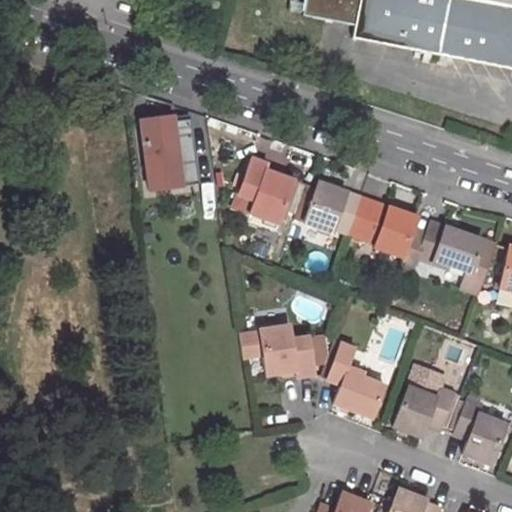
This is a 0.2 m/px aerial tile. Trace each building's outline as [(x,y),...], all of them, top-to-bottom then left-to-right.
[(511,0),(304,0),(302,16),(353,27),(351,38),(511,69),(511,0)] [(191,184),(186,112),(131,116),(135,188),(191,184)] [(276,224),(292,180),(263,170),(265,163),(250,157),(236,195),(252,202),(248,214),(276,224)] [(314,182),(300,222),(329,232),(331,228),(345,232),(358,197),(314,182)] [(357,237),(370,202),(358,197),(345,232),(357,237)] [(370,202),(357,237),(373,242),(371,247),(399,257),(410,226),(413,217),(370,202)] [(493,245),(479,240),(427,222),(423,232),(414,258),(427,263),(429,259),(462,272),(456,288),(474,295),(493,245)] [(410,226),(399,257),(395,267),(410,272),(414,258),(423,232),(410,226)] [(511,246),(505,245),(496,287),(511,290),(511,246)] [(313,375),(305,337),(290,339),(287,326),(256,331),(264,375),(294,370),(295,378),(313,375)] [(330,341),(318,375),(317,377),(324,379),(337,344),(330,341)] [(338,384),(330,402),(367,418),(380,385),(343,371),(352,349),(337,344),(324,379),(338,384)] [(405,385),(390,425),(419,436),(424,423),(437,428),(451,393),(437,388),(434,397),(405,385)] [(464,398),(450,433),(464,438),(459,452),(487,463),(503,423),(477,414),(480,404),(464,398)] [(423,500),(396,489),(387,511),(434,511),(436,509),(421,503),(423,500)] [(319,505),(315,511),(361,511),(365,502),(338,492),(331,509),(319,505)]
